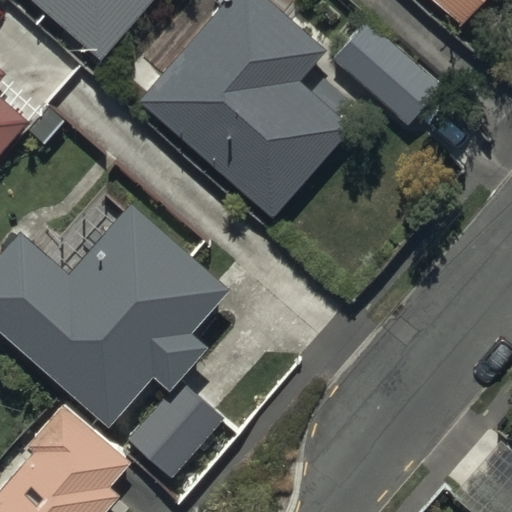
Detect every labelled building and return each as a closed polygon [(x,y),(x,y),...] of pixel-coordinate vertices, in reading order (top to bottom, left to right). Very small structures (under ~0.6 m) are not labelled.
[(24,0),(98,64),(154,0),(24,0)] [(269,0),(233,0),(142,105),(274,220),(352,130),(300,85),(329,52),(269,0)] [(430,0),(460,25),(482,0),(430,0)] [(369,21),(336,56),(409,124),(442,89),(369,21)] [(0,155),(26,126),(0,102),(0,83),(6,76),(0,70),(0,155)] [(21,234),(0,257),(0,331),(112,427),(154,379),(167,390),(202,349),(188,337),(225,293),(127,209),(70,276),(21,234)] [(132,466),(60,405),(0,476),(0,511),(106,511),(117,499),(109,493),(132,466)]
